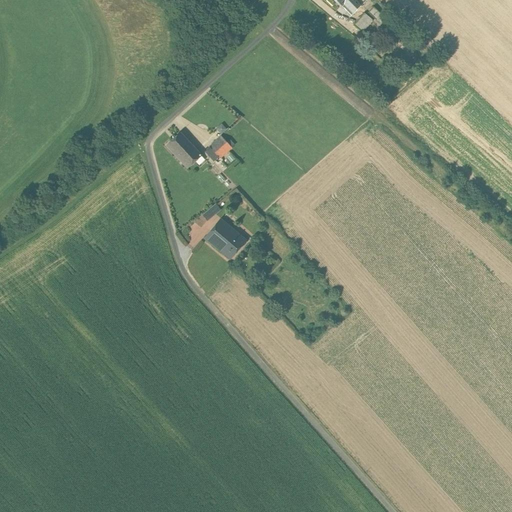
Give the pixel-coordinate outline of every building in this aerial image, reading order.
[(358,0),(347,0),(342,5),(350,14),(362,3),(358,0)] [(379,15),(372,8),(368,12),(375,18),(379,15)] [(364,13),(356,23),(359,26),(360,26),(363,28),(371,19),(364,13)] [(195,148),(180,132),(166,145),(181,161),(195,148)] [(221,136),(209,147),(219,158),(231,147),(221,136)] [(195,148),(181,161),(188,169),(202,157),(195,148)] [(215,204),(202,215),(207,220),(220,210),(215,204)] [(234,230),(220,218),(204,238),(218,250),(234,230)] [(234,230),(218,250),(230,259),(246,240),(234,230)]
